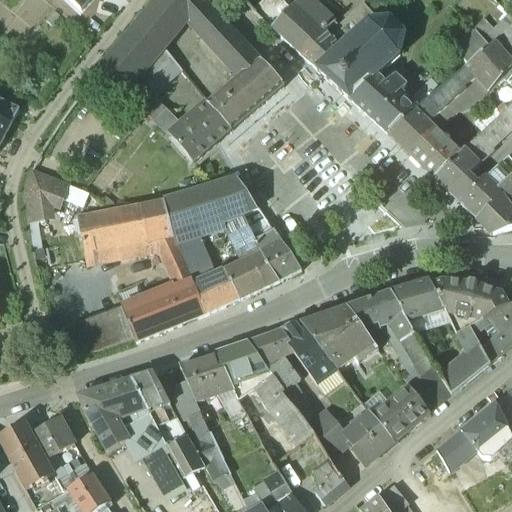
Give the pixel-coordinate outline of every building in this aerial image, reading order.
[(200,0),(160,0),(136,29),(161,50),(184,23),(202,2),(200,0)] [(258,0),(249,10),(272,32),(298,4),(294,0),(282,0),(281,2),(278,0),(258,0)] [(259,62),(202,2),(184,23),(237,80),(259,62)] [(298,57),(299,56),(324,33),(298,4),(272,32),(298,57)] [(511,68),(511,17),(509,15),(493,31),(484,23),(473,32),(476,36),(490,50),(494,47),(511,68)] [(357,22),(338,39),(345,47),(367,27),(357,22)] [(317,72),(316,73),(350,104),(386,72),(400,59),(405,38),(391,23),(369,25),(367,27),(345,47),(335,56),(317,72)] [(161,50),(136,29),(96,77),(122,98),(135,82),(156,57),(161,50)] [(299,56),(317,72),(335,56),(330,51),(336,46),(324,33),(299,56)] [(476,36),(455,53),(468,69),(490,50),(476,36)] [(511,70),(511,68),(494,47),(490,50),(468,69),(467,69),(475,80),(488,95),(509,74),(511,70)] [(179,73),(161,50),(156,57),(173,78),(179,73)] [(135,82),(154,102),(173,78),(156,57),(135,82)] [(237,80),(206,107),(230,134),(283,88),(259,62),(237,80)] [(467,69),(454,80),(462,91),(475,80),(467,69)] [(405,90),(386,72),(351,103),(388,138),(432,99),(424,91),(409,104),(400,95),(405,90)] [(432,99),(388,138),(409,158),(435,133),(424,122),(433,122),(448,110),(447,108),(465,94),(462,91),(454,80),(433,98),(432,99)] [(154,102),(135,82),(122,98),(146,118),(157,104),(154,102)] [(18,112),(0,103),(0,123),(11,128),(18,112)] [(157,104),(146,118),(168,140),(181,129),(157,104)] [(206,107),(190,120),(187,117),(183,121),(186,124),(181,129),(168,140),(192,166),(230,134),(206,107)] [(479,139),(491,152),(511,131),(511,108),(507,113),(507,114),(479,139)] [(0,150),(11,128),(0,123),(0,150)] [(442,140),(435,133),(409,158),(433,182),(434,181),(434,182),(459,157),(446,144),(450,141),(445,137),(442,140)] [(459,157),(434,182),(448,195),(468,176),(492,154),(491,152),(479,139),(460,156),(459,157)] [(70,188),(33,173),(25,187),(23,198),(28,228),(55,224),(54,212),(60,214),(70,188)] [(459,206),(476,223),(501,198),(497,193),(505,186),(493,174),(480,187),(459,206)] [(448,195),(459,206),(480,187),(468,176),(448,195)] [(501,198),(476,223),(491,238),(511,231),(511,179),(505,186),(497,193),(501,198)] [(164,205),(174,241),(191,236),(224,225),(241,220),(256,213),(236,181),(164,205)] [(164,205),(78,222),(84,256),(88,258),(155,245),(174,241),(164,205)] [(241,220),(224,225),(234,245),(252,235),(241,220)] [(271,230),(259,237),(260,240),(256,245),(260,256),(279,285),(300,273),(271,230)] [(191,236),(174,241),(192,284),(194,288),(209,281),(191,236)] [(174,241),(155,245),(167,271),(174,274),(176,273),(182,288),(192,284),(174,241)] [(260,256),(222,274),(239,304),(279,285),(260,256)] [(194,288),(207,319),(225,311),(239,304),(222,274),(209,281),(194,288)] [(182,288),(122,312),(134,341),(136,347),(196,323),(207,319),(194,288),(192,284),(182,288)] [(428,284),(390,296),(407,325),(444,314),(430,289),(428,284)] [(476,288),(441,284),(430,289),(444,314),(457,338),(469,331),(506,308),(504,298),(476,288)] [(390,296),(348,310),(367,336),(389,327),(399,345),(414,337),(407,325),(390,296)] [(511,304),(506,308),(469,331),(473,339),(491,326),(498,338),(481,352),(490,368),(511,349),(511,304)] [(348,310),(323,319),(348,356),(354,364),(375,349),(366,336),(367,336),(348,310)] [(122,311),(66,332),(78,362),(134,341),(122,312),(122,311)] [(348,356),(323,319),(302,326),(333,368),(348,356)] [(323,358),(300,327),(281,334),(292,352),(293,353),(305,371),(315,364),(319,361),(323,358)] [(473,339),(469,331),(457,338),(456,339),(466,357),(479,348),(473,339)] [(281,334),(249,346),(248,346),(266,370),(282,359),(292,352),(281,334)] [(433,368),(414,337),(399,345),(419,379),(433,368)] [(248,346),(215,357),(231,387),(251,380),(253,385),(251,386),(265,410),(268,408),(282,397),(284,396),(266,370),(248,346)] [(479,348),(466,357),(439,379),(451,398),(490,368),(481,352),(479,348)] [(215,357),(199,362),(214,399),(220,397),(233,393),(231,387),(215,357)] [(284,396),(296,386),(300,384),(282,359),(266,370),(284,396)] [(196,404),(214,399),(199,362),(179,368),(192,397),(196,404)] [(333,368),(313,381),(326,400),(346,386),(333,368)] [(419,379),(406,389),(408,391),(427,418),(451,398),(439,379),(433,368),(419,379)] [(148,378),(169,424),(177,420),(153,376),(148,378)] [(148,378),(131,383),(146,412),(156,430),(156,431),(167,426),(169,424),(148,378)] [(131,383),(78,399),(93,431),(105,452),(119,443),(113,425),(141,416),(144,423),(150,434),(156,430),(146,413),(146,412),(131,383)] [(299,417),(301,419),(312,411),(296,386),(284,396),(282,397),(299,417)] [(427,418),(408,391),(394,401),(415,429),(427,418)] [(511,392),(494,407),(511,442),(511,392)] [(233,393),(220,397),(233,421),(244,416),(232,396),(234,395),(233,393)] [(201,417),(196,404),(192,397),(184,400),(192,420),(192,421),(201,417)] [(299,417),(282,397),(268,408),(299,449),(314,438),(309,430),(301,419),(299,417)] [(187,422),(192,420),(184,400),(174,404),(182,424),(187,422)] [(394,401),(370,417),(390,441),(390,442),(394,446),(415,429),(394,401)] [(511,442),(494,407),(460,436),(478,457),(482,462),(491,463),(511,443),(511,442)] [(328,415),(309,430),(314,438),(316,440),(329,462),(349,444),(344,438),(346,437),(328,415)] [(208,433),(201,417),(192,421),(192,420),(187,422),(195,442),(190,444),(191,447),(210,437),(208,433)] [(390,441),(370,417),(346,437),(344,438),(349,444),(356,452),(353,455),(365,470),(394,446),(390,442),(390,441)] [(59,421),(31,439),(34,445),(45,465),(56,458),(74,447),(59,421)] [(140,465),(167,450),(156,431),(156,430),(150,434),(144,423),(120,435),(140,465)] [(0,441),(0,450),(5,461),(34,445),(31,439),(25,427),(0,441)] [(268,429),(256,438),(268,459),(273,469),(286,460),(268,429)] [(215,435),(210,437),(218,453),(231,447),(223,431),(215,435)] [(478,457),(460,436),(436,456),(451,479),(478,457)] [(218,453),(210,437),(191,447),(204,471),(210,469),(216,481),(227,475),(218,453)] [(191,447),(190,444),(187,440),(167,451),(185,482),(204,471),(191,447)] [(34,445),(5,461),(23,492),(51,476),(45,465),(34,445)] [(189,489),(185,482),(167,451),(167,450),(140,465),(166,504),(189,489)] [(56,458),(45,465),(57,486),(68,479),(75,475),(68,463),(62,467),(56,458)] [(331,465),(315,476),(321,494),(316,498),(320,504),(325,509),(348,490),(340,480),(331,465)] [(75,475),(68,479),(74,490),(91,479),(86,468),(75,475)] [(278,478),(263,486),(270,497),(285,488),(278,478)] [(68,479),(57,486),(63,497),(64,496),(74,490),(68,479)] [(110,506),(91,479),(74,490),(64,496),(65,499),(63,500),(66,505),(72,500),(79,511),(100,511),(106,508),(110,506)] [(408,511),(394,490),(379,502),(384,511),(408,511)] [(301,511),(290,497),(290,496),(276,506),(280,511),(301,511)] [(384,511),(379,502),(366,511),(384,511)]
